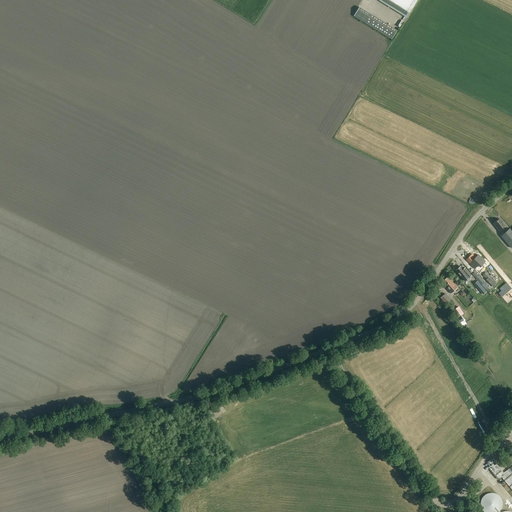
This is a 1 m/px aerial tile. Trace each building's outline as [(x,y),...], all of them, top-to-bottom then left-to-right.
[(378,0),(406,17),(407,17),(417,0),(378,0)] [(354,16),(365,23),(369,25),(374,16),(359,7),(354,16)] [(493,223),(499,231),(505,225),(502,221),(502,222),(499,219),(493,223)] [(497,236),(489,225),(487,226),(493,235),(492,236),(494,239),(497,236)] [(511,248),(511,247),(511,231),(510,229),(501,236),(511,248)] [(504,252),(508,249),(498,236),(494,239),(504,252)] [(472,254),(467,260),(470,263),(471,265),(470,266),(474,269),(479,263),(481,265),(485,261),(478,255),(475,258),(472,254)] [(460,276),(462,278),(465,281),(471,276),(467,270),(465,268),(463,269),(460,266),(456,270),(458,273),(460,276)] [(478,275),(475,273),(475,272),(472,274),(486,289),(489,287),(478,275)] [(486,272),(483,276),(486,279),(491,285),(495,281),(486,272)] [(451,293),(457,288),(448,277),(442,282),(445,286),(446,288),(451,293)] [(483,295),(487,292),(477,281),(474,284),(483,295)] [(506,283),(499,289),(501,291),(498,293),(502,297),(511,289),(506,283)] [(440,290),(438,287),(432,294),(436,297),(438,295),(437,294),(440,290)] [(450,300),(445,294),(440,298),(446,304),(450,300)] [(449,308),(449,309),(450,311),(452,313),(453,314),(459,323),(464,320),(461,316),(455,308),(453,306),(453,305),(451,307),(449,308)] [(487,462),(491,467),(489,469),(498,480),(501,477),(511,489),(511,466),(504,473),(496,463),(494,465),(492,462),(495,460),(494,459),(493,458),(493,457),(487,462)] [(498,511),(499,511),(500,511),(500,510),(501,508),(502,507),(502,506),(502,505),(502,504),(502,502),(502,501),(502,500),(501,499),(501,498),(500,496),(499,496),(498,495),(497,494),(496,494),(495,493),(494,493),(493,493),(492,493),(488,493),(486,494),(485,495),(484,495),(484,496),(483,497),(482,498),(481,499),(481,500),(481,501),(481,502),(481,503),(481,505),(481,506),(481,507),(482,508),(482,509),(482,510),(484,511),(498,511)]
